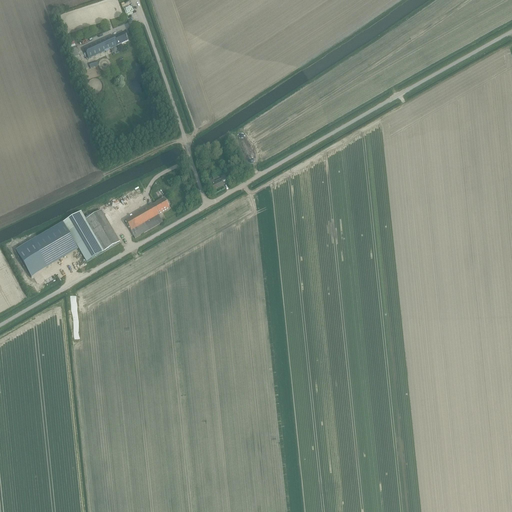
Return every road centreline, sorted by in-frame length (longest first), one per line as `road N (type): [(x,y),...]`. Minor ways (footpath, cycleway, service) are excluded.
road 1 (unclassified): [(207,205),(511,31)]
road 2 (unclassified): [(0,325),(207,205)]
road 3 (unclassified): [(207,205),(137,0)]
